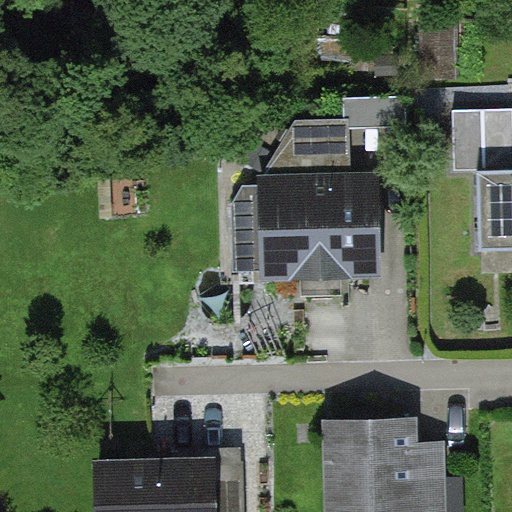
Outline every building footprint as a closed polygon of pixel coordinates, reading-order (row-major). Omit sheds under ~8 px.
[(455,14),(423,15),(423,79),(456,79),(455,14)] [(479,170),(481,248),(511,247),(511,108),(453,110),(455,171),(479,170)] [(351,181),(349,122),(298,123),(266,176),(269,275),(376,272),(373,181),(351,181)] [(403,422),(314,427),(317,511),(439,511),(436,448),(405,450),(403,422)] [(245,511),(245,462),(99,465),(100,511),(245,511)]
